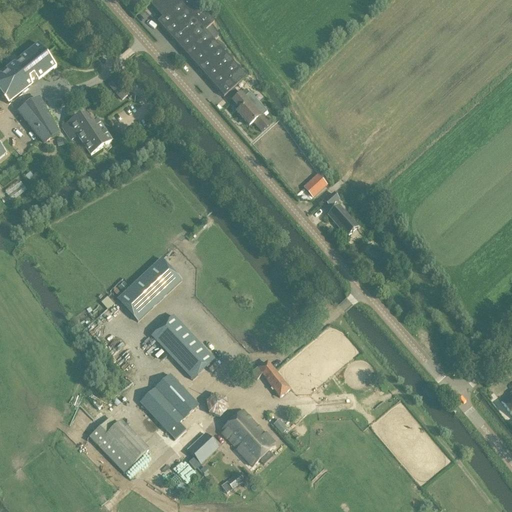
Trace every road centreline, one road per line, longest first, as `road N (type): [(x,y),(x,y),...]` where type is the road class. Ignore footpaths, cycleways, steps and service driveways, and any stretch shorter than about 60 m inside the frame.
road 1 (tertiary): [(455,395),(110,0)]
road 2 (track): [(51,0),(329,319)]
road 3 (track): [(492,511),(335,314)]
road 4 (track): [(369,207),(485,369)]
road 5 (track): [(385,127),(344,181),(300,216)]
